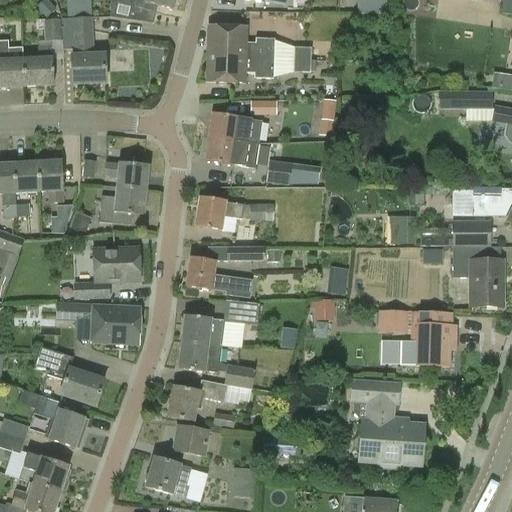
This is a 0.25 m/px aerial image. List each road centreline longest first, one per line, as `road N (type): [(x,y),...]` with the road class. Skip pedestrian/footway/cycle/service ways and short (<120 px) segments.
road 1 (residential): [(85,511),(151,327),(175,156),(167,120)]
road 2 (residential): [(0,125),(167,120)]
road 3 (residential): [(167,120),(195,0)]
